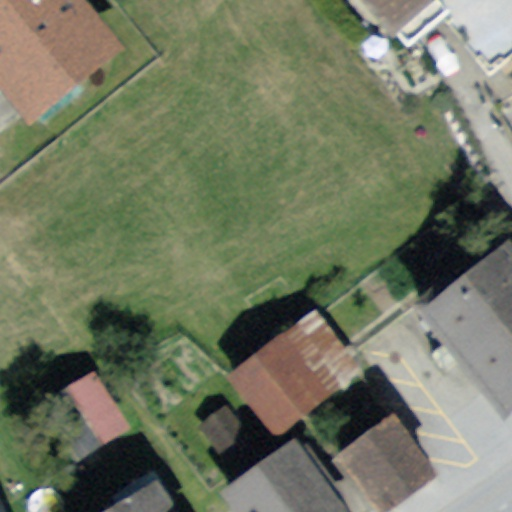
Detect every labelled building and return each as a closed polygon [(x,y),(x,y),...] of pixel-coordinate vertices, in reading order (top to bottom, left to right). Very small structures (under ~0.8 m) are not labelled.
[(66,0),(4,0),(0,3),(0,77),(33,118),(110,52),(66,0)] [(355,0),(393,49),(455,0),(355,0)] [(511,237),(421,305),(503,409),(511,402),(511,237)] [(283,342),(236,374),(274,430),(321,398),(283,342)] [(169,422),(134,365),(68,405),(104,462),(169,422)] [(390,413),(334,453),(382,511),(439,471),(390,413)] [(353,511),(294,437),(217,491),(233,511),(353,511)] [(184,511),(154,472),(100,511),(184,511)]
